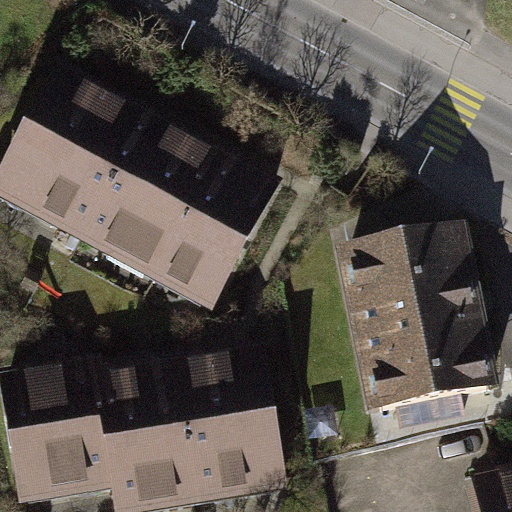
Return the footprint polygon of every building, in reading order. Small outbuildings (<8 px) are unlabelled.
[(2,188),(161,273),(218,167),(59,82),(2,188)] [(273,196),(218,167),(161,273),(216,302),(273,196)] [(459,231),(352,251),(383,411),(490,391),(459,231)] [(184,373),(103,386),(118,491),(120,506),(125,506),(125,511),(171,511),(280,495),(278,481),(282,481),(262,361),(184,373)] [(31,505),(118,491),(103,386),(100,373),(7,388),(24,494),(29,493),(31,505)] [(511,511),(511,479),(478,488),(484,511),(511,511)]
